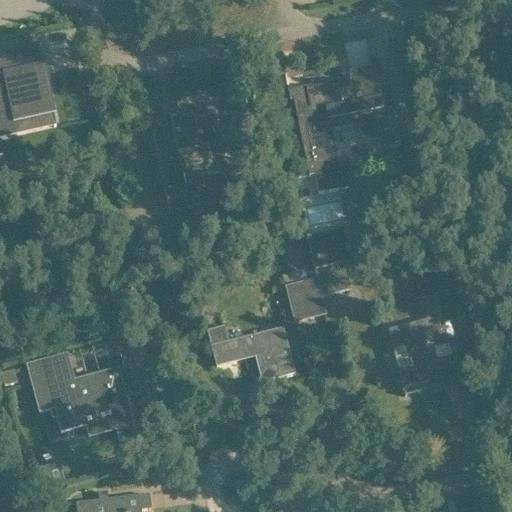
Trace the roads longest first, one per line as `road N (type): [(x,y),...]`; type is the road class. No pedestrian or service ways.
road 1 (residential): [(329,27),(110,58)]
road 2 (residential): [(324,511),(313,445),(296,437),(207,454),(188,485)]
road 3 (residential): [(511,477),(325,511)]
road 4 (residential): [(511,1),(329,27)]
road 5 (residential): [(101,218),(82,116),(110,58)]
road 6 (residential): [(188,485),(157,450),(143,374)]
